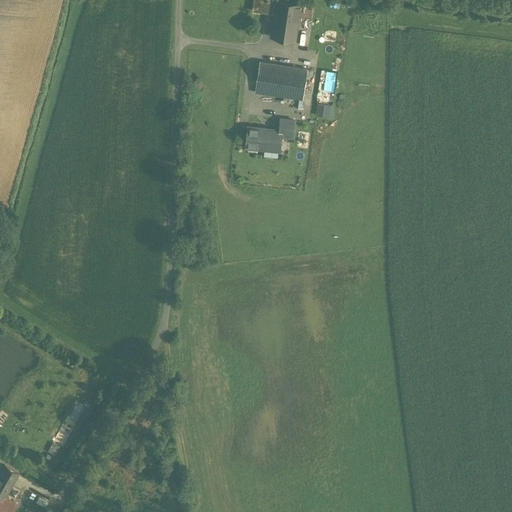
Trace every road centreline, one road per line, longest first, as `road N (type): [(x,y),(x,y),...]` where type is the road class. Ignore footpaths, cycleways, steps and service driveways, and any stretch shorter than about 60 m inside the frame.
road 1 (unclassified): [(55,511),(129,396),(165,320),(179,0)]
road 2 (track): [(193,511),(161,333)]
